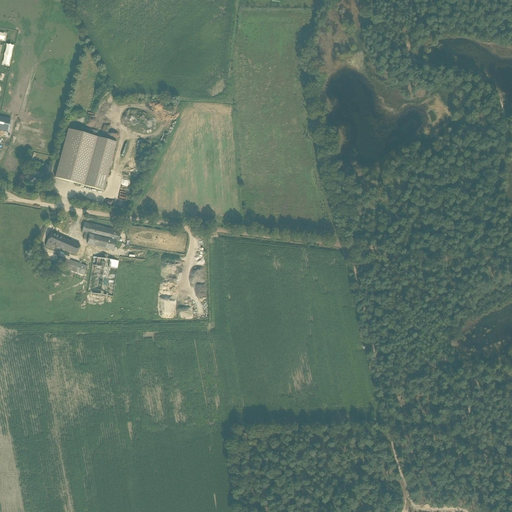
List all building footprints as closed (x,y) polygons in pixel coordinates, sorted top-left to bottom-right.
[(9,66),(13,45),(6,44),(2,65),(9,66)] [(0,129),(8,131),(11,120),(0,117),(0,129)] [(68,129),(56,173),(55,178),(85,186),(103,191),(116,143),(98,138),(68,129)] [(130,146),(125,144),(121,156),(126,157),(130,146)] [(49,176),(51,167),(46,165),(43,175),(49,176)] [(33,171),(32,175),(30,174),(27,173),(25,181),(28,182),(30,182),(35,184),(37,177),(40,178),(41,174),(33,171)] [(114,226),(113,230),(84,222),(82,232),(89,234),(89,235),(116,242),(118,242),(120,236),(122,228),(114,226)] [(51,233),(47,242),(76,255),(80,246),(64,239),(64,238),(64,239),(58,236),(58,237),(56,236),(56,235),(51,233)] [(116,242),(89,235),(85,234),(83,239),(88,240),(87,244),(113,251),(116,242)] [(93,257),(88,288),(88,293),(113,296),(118,261),(93,257)] [(62,267),(63,268),(84,275),(87,266),(66,258),(66,259),(63,265),(62,267)] [(84,275),(63,268),(61,273),(82,281),(84,275)]
